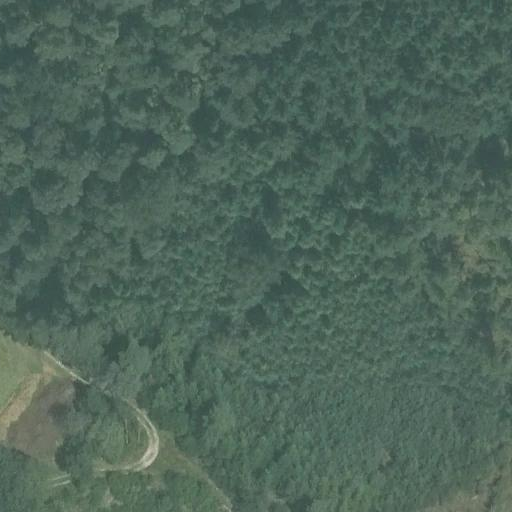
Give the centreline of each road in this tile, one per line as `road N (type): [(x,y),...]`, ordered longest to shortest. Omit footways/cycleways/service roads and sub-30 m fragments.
road 1 (track): [(231,511),(140,418),(0,306)]
road 2 (track): [(21,511),(47,484),(132,467),(158,439)]
